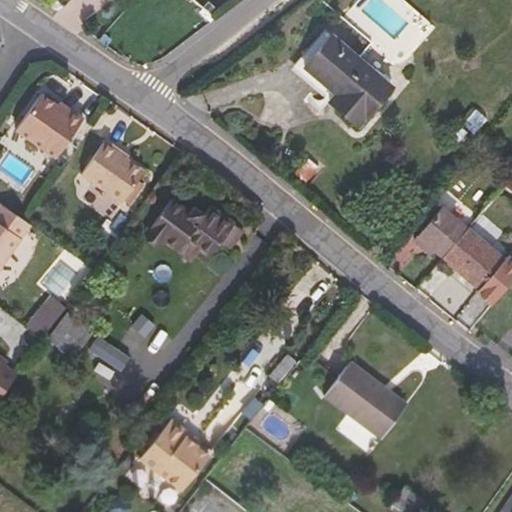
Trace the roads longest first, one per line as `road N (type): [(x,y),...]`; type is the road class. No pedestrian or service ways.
road 1 (residential): [(511,382),(141,92)]
road 2 (residential): [(141,92),(260,0)]
road 3 (residential): [(141,92),(34,21)]
